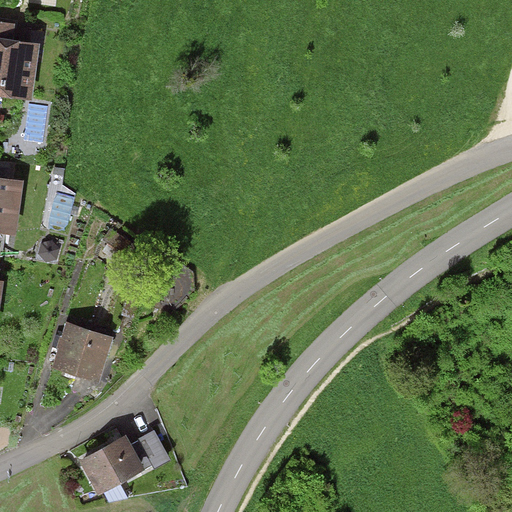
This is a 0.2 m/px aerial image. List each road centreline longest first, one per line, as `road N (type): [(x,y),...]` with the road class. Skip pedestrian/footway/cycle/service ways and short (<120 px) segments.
road 1 (residential): [(0,467),(89,421),(209,311),(289,256),(511,150)]
road 2 (tertiary): [(217,511),(318,359),(463,241)]
